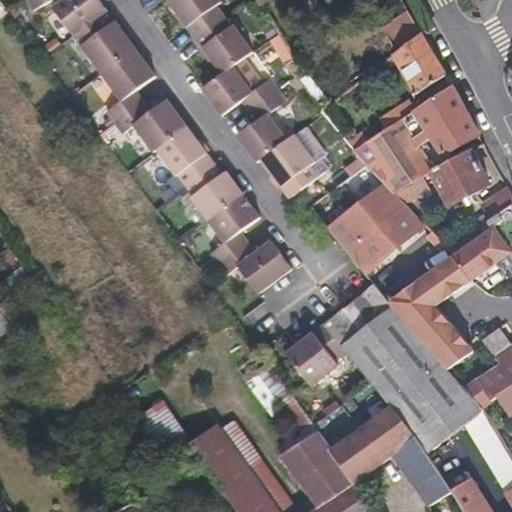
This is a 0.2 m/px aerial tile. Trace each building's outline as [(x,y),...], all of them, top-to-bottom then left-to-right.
[(0,0),(0,22),(12,13),(8,9),(1,0),(0,0)] [(98,0),(62,0),(52,7),(74,35),(102,14),(106,11),(98,0)] [(167,0),(189,28),(198,39),(225,18),(216,7),(221,3),(218,0),(167,0)] [(320,0),(332,10),(341,0),(320,0)] [(386,27),(401,50),(422,34),(410,11),(386,27)] [(102,14),(74,35),(82,46),(102,73),(135,49),(114,21),(110,24),(102,14)] [(198,39),(206,49),(225,75),(235,67),(256,51),(237,25),(232,28),(225,18),(198,39)] [(414,104),(417,110),(453,87),(422,34),(401,50),(394,56),(420,100),(414,104)] [(135,49),(102,73),(123,100),(108,112),(116,122),(144,102),(136,91),(156,76),(135,49)] [(252,112),(279,91),(271,80),(254,93),(235,67),(225,75),(205,91),(224,116),(244,101),(252,112)] [(434,163),(446,156),(481,136),(468,112),(453,87),(417,110),(405,118),(434,163)] [(263,161),(290,140),(270,115),(286,101),(279,91),(252,112),(260,122),(240,137),(260,163),(263,161)] [(144,102),(116,122),(124,133),(133,125),(154,153),(157,151),(188,128),(167,100),(151,111),(144,102)] [(405,118),(417,110),(414,104),(411,100),(381,118),(388,129),(405,118)] [(434,173),(438,171),(434,163),(405,118),(388,129),(356,150),(368,164),(387,184),(397,194),(426,178),(434,173)] [(188,128),(157,151),(178,178),(181,176),(188,186),(216,165),(209,155),(188,128)] [(301,193),(315,182),(319,179),(312,169),(317,164),(295,136),(290,140),(263,161),(279,184),(284,190),(292,199),(301,193)] [(438,171),(434,173),(453,208),(491,187),(472,152),(450,164),(438,171)] [(434,163),(438,171),(450,164),(446,156),(434,163)] [(216,165),(188,186),(196,197),(193,199),(210,221),(245,195),(228,172),(224,175),(216,165)] [(433,190),(426,178),(397,194),(408,204),(433,190)] [(387,184),(330,229),(367,273),(428,226),(408,204),(397,194),(387,184)] [(481,204),(492,221),(511,207),(511,191),(509,186),(481,204)] [(245,195),(210,221),(227,244),(242,233),(262,218),(252,204),(245,195)] [(494,231),(456,258),(473,279),(474,281),(511,253),(511,207),(492,221),(489,223),(494,231)] [(242,233),(227,244),(213,254),(221,264),(249,243),(242,233)] [(249,243),(221,264),(228,275),(239,267),(259,294),(293,268),(273,242),(257,254),(249,243)] [(456,258),(455,256),(434,272),(453,296),(473,279),(456,258)] [(450,371),(472,356),(415,283),(391,303),(450,371)] [(511,453),(496,428),(487,415),(450,371),(391,303),(376,285),(325,325),(344,349),(344,348),(392,406),(420,440),(430,454),(465,426),(495,473),(508,493),(511,490),(511,453)] [(0,338),(12,333),(0,309),(0,338)] [(325,325),(286,355),(311,388),(339,367),(333,359),(344,349),(325,325)] [(496,356),(511,345),(511,342),(501,329),(484,340),(488,345),(496,356)] [(511,387),(511,345),(496,356),(501,363),(478,379),(493,400),(499,396),(511,387)] [(172,355),(179,366),(185,361),(178,350),(172,355)] [(285,408),(297,399),(262,353),(238,370),(274,417),(285,408)] [(168,373),(179,366),(172,355),(161,363),(168,373)] [(511,387),(499,396),(511,416),(511,387)] [(278,446),(320,507),(357,484),(357,482),(333,449),(297,399),(285,408),(304,433),(294,441),(291,436),(278,446)] [(167,462),(192,444),(163,401),(138,420),(167,462)] [(333,449),(357,482),(379,466),(378,464),(373,458),(393,444),(397,451),(395,452),(431,507),(443,499),(455,492),(430,454),(420,440),(392,406),(333,449)] [(282,511),(302,511),(236,419),(223,428),(282,511)] [(220,424),(192,444),(239,511),(282,511),(223,428),(220,424)] [(373,458),(378,464),(395,452),(397,451),(393,444),(373,458)] [(320,507),(323,511),(373,511),(373,509),(357,484),(320,507)] [(511,511),(511,490),(508,493),(511,500),(511,511),(490,511),(474,486),(458,496),(456,497),(458,500),(466,511),(511,511)] [(455,492),(443,499),(448,507),(458,500),(456,497),(458,496),(455,492)] [(145,511),(138,501),(116,511),(145,511)]
